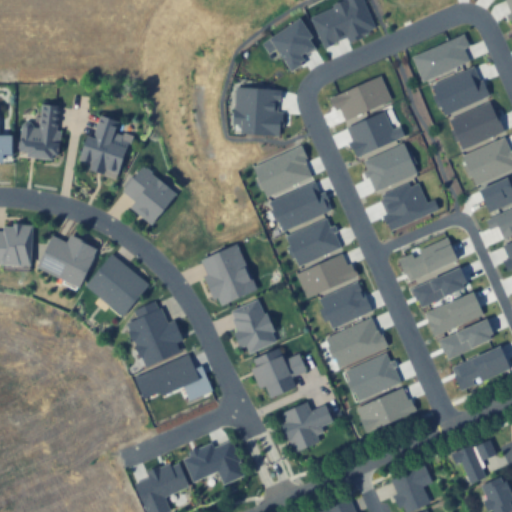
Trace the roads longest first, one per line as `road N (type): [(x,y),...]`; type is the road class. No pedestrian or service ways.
road 1 (residential): [(454,424),(313,117),(312,94),(323,75),(470,14),(487,20),(511,75)]
road 2 (residential): [(0,196),(73,209),(135,243),(174,281),(282,500)]
road 3 (residential): [(255,511),(511,398)]
